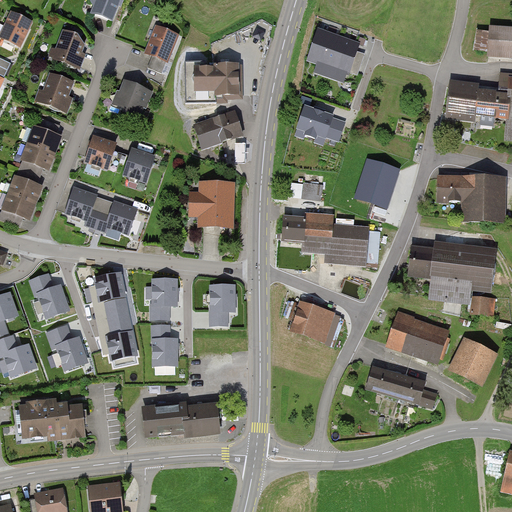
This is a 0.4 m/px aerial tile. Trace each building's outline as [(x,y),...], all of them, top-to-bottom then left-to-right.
[(114,24),(123,0),(90,0),(94,8),(92,15),(114,24)] [(33,23),(11,12),(0,35),(0,39),(20,49),(33,23)] [(181,35),(157,27),(147,56),(170,64),(181,35)] [(318,30),(307,63),(317,66),(314,75),(344,84),(346,76),(349,77),(350,74),(358,77),(365,55),(358,53),(361,43),(318,30)] [(511,31),(485,30),(484,62),(511,63),(511,31)] [(53,50),(49,59),(81,71),(87,56),(84,55),(86,48),(78,36),(64,31),(57,51),(53,50)] [(11,64),(0,58),(0,74),(5,77),(11,64)] [(212,64),(186,65),(188,107),(229,105),(229,101),(244,101),(242,66),(212,67),(212,64)] [(41,92),(36,103),(68,116),(74,101),(69,99),(75,84),(52,75),(45,94),(41,92)] [(451,82),(447,129),(477,131),(478,121),(507,124),(505,143),(511,143),(511,76),(502,76),(500,93),(480,91),(480,85),(451,82)] [(154,93),(125,83),(116,107),(144,118),(154,93)] [(305,108),(294,136),(324,147),(327,139),(337,142),(344,123),(323,116),(325,111),(315,108),(313,112),(305,108)] [(244,139),(237,112),(195,124),(202,151),(244,139)] [(63,139),(35,128),(21,162),(49,173),(63,139)] [(118,149),(93,141),(84,167),(109,176),(118,149)] [(247,147),(237,147),(236,166),(247,166),(247,147)] [(157,162),(132,154),(123,182),(149,190),(157,162)] [(398,171),(368,161),(356,197),(386,207),(398,171)] [(44,189),(15,178),(2,213),(31,224),(44,189)] [(507,226),(507,179),(438,179),(438,205),(462,205),(462,225),(507,226)] [(293,183),(293,201),(323,201),(323,183),(293,183)] [(234,230),(236,185),(200,184),(200,197),(190,197),(189,218),(199,218),(199,229),(234,230)] [(98,201),(74,192),(65,218),(89,227),(98,201)] [(140,214),(115,205),(105,236),(130,245),(140,214)] [(306,220),(283,218),(282,245),(303,246),(303,255),(326,256),(325,265),(369,268),(372,224),(336,222),(336,217),(306,215),(306,220)] [(470,292),(491,295),(497,250),(434,243),(433,251),(413,248),(409,279),(429,281),(427,303),(468,307),(470,292)] [(102,321),(131,315),(122,273),(93,279),(102,321)] [(50,275),(29,282),(35,299),(38,298),(37,294),(54,288),(50,275)] [(171,309),(179,309),(179,280),(152,280),(153,305),(153,309),(171,309)] [(71,313),(61,286),(54,288),(37,294),(38,298),(46,321),(71,313)] [(237,314),(236,286),(209,286),(209,315),(229,315),(237,314)] [(17,316),(10,296),(0,299),(0,322),(3,321),(17,316)] [(495,301),(474,299),(472,317),(493,320),(495,301)] [(326,346),(336,315),(301,303),(293,326),(301,338),(326,346)] [(149,305),(150,322),(171,322),(171,309),(153,309),(153,305),(149,305)] [(452,331),(400,312),(387,347),(440,366),(452,331)] [(110,363),(139,357),(131,315),(102,321),(110,363)] [(229,315),(209,315),(210,328),(229,328),(229,315)] [(0,338),(8,335),(3,321),(0,322),(0,338)] [(171,326),(151,327),(151,344),(152,344),(152,340),(171,340),(171,326)] [(87,363),(79,340),(72,342),(67,328),(49,334),(54,349),(58,348),(66,371),(87,363)] [(12,339),(0,343),(0,354),(1,358),(5,357),(12,377),(36,368),(28,348),(17,352),(12,339)] [(499,357),(465,339),(448,372),(482,390),(499,357)] [(179,368),(179,340),(171,340),(152,340),(152,344),(152,369),(179,368)] [(425,384),(373,368),(367,390),(418,406),(425,384)] [(57,402),(20,405),(23,441),(47,438),(48,442),(87,439),(84,407),(68,408),(68,404),(57,405),(57,402)] [(188,403),(142,408),(145,439),(185,435),(185,439),(220,436),(217,406),(189,409),(188,403)] [(123,511),(120,485),(88,489),(91,511),(123,511)] [(68,511),(63,488),(34,495),(37,511),(68,511)]
